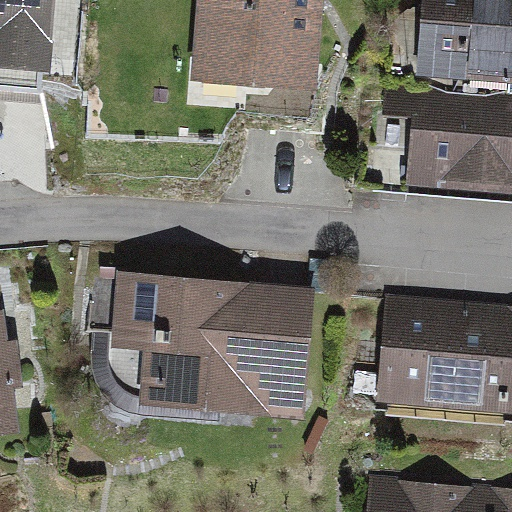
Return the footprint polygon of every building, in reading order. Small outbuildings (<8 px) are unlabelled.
[(72,0),(0,0),(0,49),(7,50),(4,80),(55,84),(57,61),(67,62),(72,0)] [(337,0),(210,0),(206,97),(333,102),(337,0)] [(511,0),(428,0),(423,71),(511,78),(511,0)] [(511,188),(511,98),(421,90),(413,179),(511,188)] [(318,291),(121,278),(116,357),(152,359),(149,413),(310,423),(318,291)] [(511,303),(384,291),(373,403),(511,416),(511,303)] [(7,312),(0,312),(0,441),(25,438),(7,312)] [(510,511),(511,501),(511,489),(367,474),(363,511),(510,511)]
